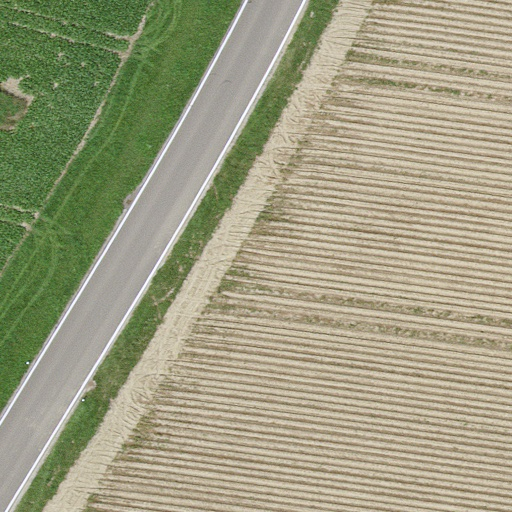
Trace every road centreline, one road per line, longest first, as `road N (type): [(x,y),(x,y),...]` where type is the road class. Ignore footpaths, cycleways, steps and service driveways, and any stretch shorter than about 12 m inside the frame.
road 1 (tertiary): [(280,0),(0,474)]
road 2 (track): [(511,52),(379,37),(275,11)]
